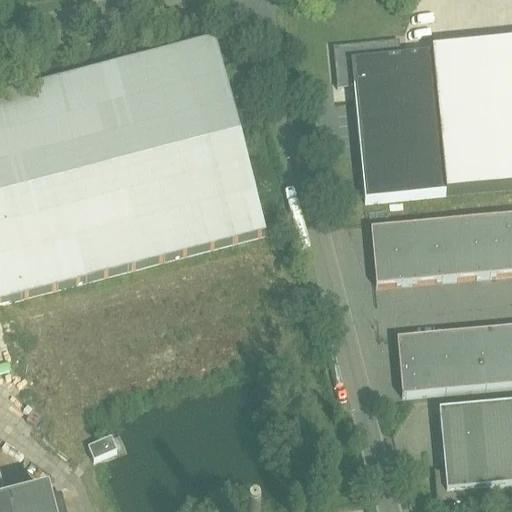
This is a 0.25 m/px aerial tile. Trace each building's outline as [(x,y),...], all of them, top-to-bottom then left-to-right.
[(399,43),(332,50),(337,91),(341,91),(341,89),(348,88),(349,90),(353,90),(364,205),(445,197),(437,112),(432,56),(400,59),(399,43)] [(511,44),(431,52),(432,56),(437,112),(445,197),(511,190),(511,44)] [(222,48),(63,89),(0,105),(0,313),(273,243),(222,48)] [(511,220),(491,222),(496,280),(511,278),(511,220)] [(491,222),(451,226),(456,283),(496,280),(491,222)] [(451,226),(411,229),(416,287),(456,283),(451,226)] [(416,287),(411,229),(371,233),(376,291),(416,287)] [(511,332),(501,333),(506,391),(511,390),(511,332)] [(506,391),(501,333),(397,343),(402,401),(506,391)] [(511,407),(439,415),(444,475),(436,476),(435,473),(434,474),(437,507),(491,502),(491,501),(489,501),(488,493),(511,490),(511,407)] [(119,437),(88,451),(94,466),(126,452),(119,437)] [(0,511),(64,511),(61,497),(7,511),(0,485),(0,511)]
